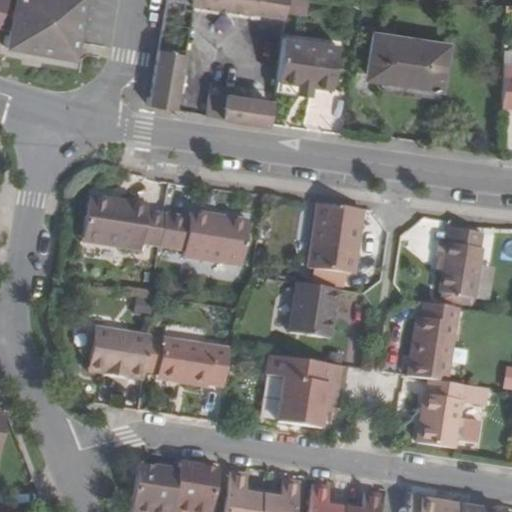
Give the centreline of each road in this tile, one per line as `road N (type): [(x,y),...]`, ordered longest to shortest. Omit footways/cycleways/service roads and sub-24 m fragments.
road 1 (residential): [(93,123),(511,181)]
road 2 (residential): [(61,456),(154,432),(398,471)]
road 3 (residential): [(48,111),(14,344)]
road 4 (residential): [(136,0),(126,57),(93,123)]
road 5 (residential): [(14,344),(61,456)]
